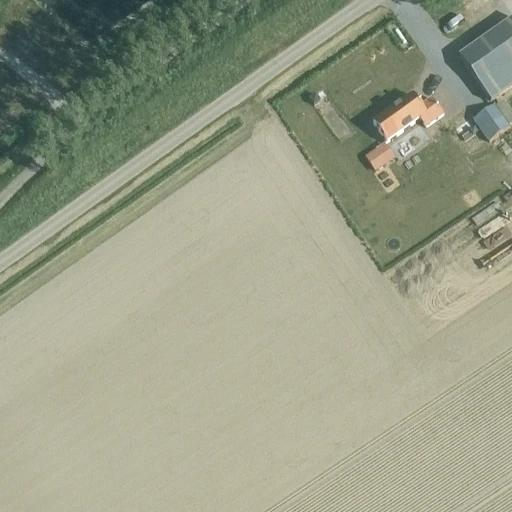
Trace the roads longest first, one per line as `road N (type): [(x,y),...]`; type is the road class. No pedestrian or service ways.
road 1 (unclassified): [(357,0),(0,252)]
road 2 (unclassified): [(0,196),(50,154),(69,120),(56,99),(0,57)]
